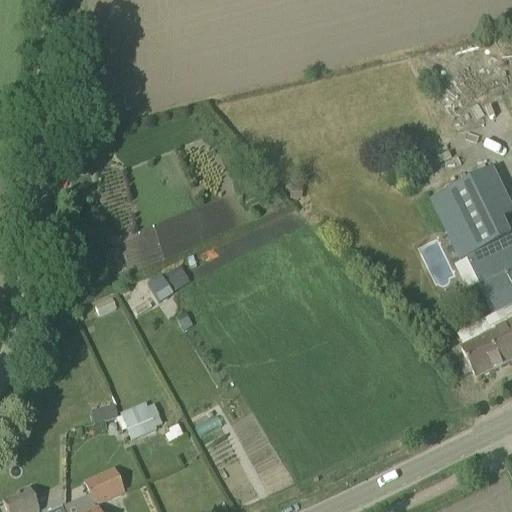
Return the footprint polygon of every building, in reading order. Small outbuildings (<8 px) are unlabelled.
[(455,67),(448,75),(467,91),(473,83),(455,67)] [(135,224),(193,203),(175,153),(117,174),(135,224)] [(480,290),(477,292),(489,317),(511,306),(511,237),(477,254),(469,237),(511,216),(511,211),(492,170),(427,201),(457,264),(466,261),(480,290)] [(292,190),(291,202),(301,203),(303,191),(292,190)] [(241,235),(223,243),(230,259),(248,251),(241,235)] [(178,268),(164,276),(174,292),(188,284),(178,268)] [(159,277),(145,286),(157,304),(171,295),(159,277)] [(93,309),(98,320),(115,312),(110,301),(93,309)] [(183,315),(176,319),(180,327),(188,322),(183,315)] [(511,324),(460,350),(476,382),(511,364),(511,324)] [(245,405),(227,410),(234,437),(252,433),(245,405)] [(118,417),(128,444),(154,433),(144,407),(118,417)] [(88,414),(92,427),(115,421),(111,408),(88,414)] [(87,497),(63,508),(62,508),(62,511),(95,511),(93,511),(92,511),(92,509),(122,496),(111,471),(81,484),(87,497)] [(62,511),(62,508),(63,508),(63,495),(35,507),(29,492),(1,504),(4,511),(62,511)]
